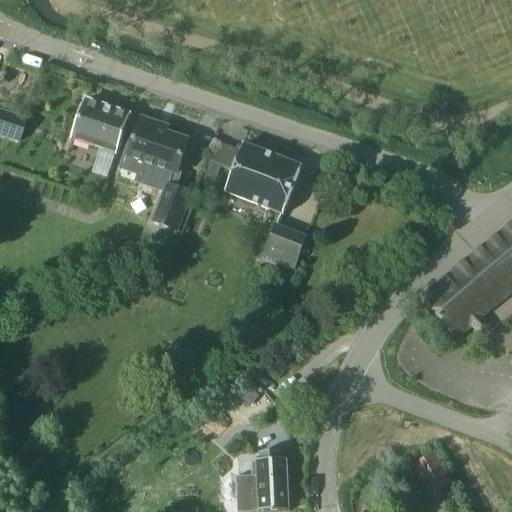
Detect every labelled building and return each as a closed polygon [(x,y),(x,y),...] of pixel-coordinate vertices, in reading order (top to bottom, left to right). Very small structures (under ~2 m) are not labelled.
[(116,156),(129,116),(85,102),(72,141),(116,156)] [(0,138),(16,144),(24,121),(0,113),(0,138)] [(176,136),(172,136),(156,131),(158,125),(141,119),(133,143),(129,141),(120,169),(140,176),(144,165),(156,169),(157,171),(158,172),(159,174),(161,175),(165,175),(168,175),(170,173),(171,174),(153,223),(177,233),(191,197),(175,190),(180,175),(177,175),(183,158),(185,155),(187,151),(188,147),(188,143),(188,142),(187,141),(183,138),(180,137),(176,136)] [(282,216),(301,168),(243,145),(224,193),(282,216)] [(511,293),(511,226),(467,261),(422,301),(456,341),(488,313),(511,293)] [(293,270),(305,238),(276,227),(264,259),(293,270)] [(251,477),(235,478),(237,507),(240,507),(240,506),(252,505),(252,511),(289,511),(287,461),(281,462),(281,454),(259,455),(259,463),(251,463),(251,477)] [(435,455),(413,467),(428,496),(450,484),(435,455)]
